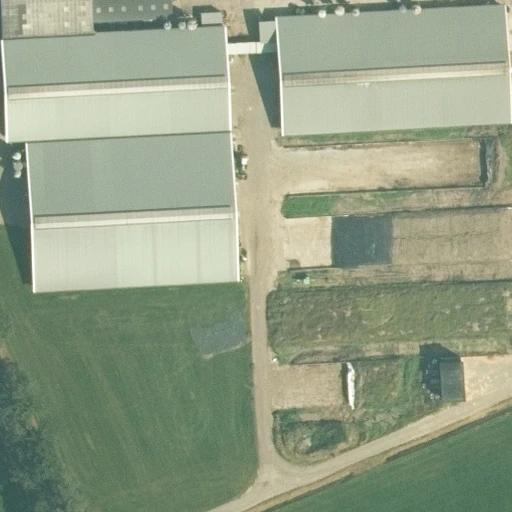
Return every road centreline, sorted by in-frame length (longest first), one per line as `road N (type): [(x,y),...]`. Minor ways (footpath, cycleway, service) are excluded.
road 1 (unknown): [(511,390),(194,511)]
road 2 (unclassified): [(0,390),(53,511)]
